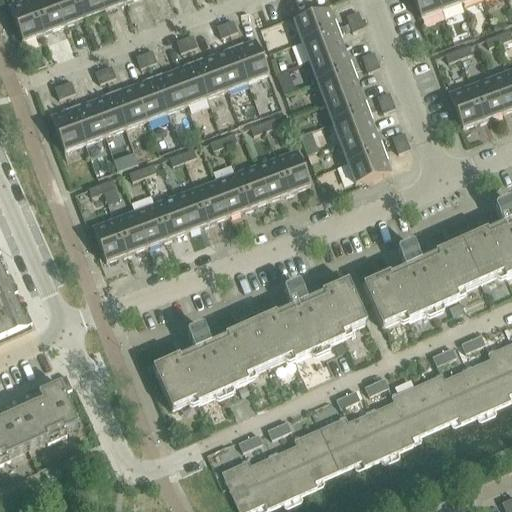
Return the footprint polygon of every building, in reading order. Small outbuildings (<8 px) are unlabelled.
[(37,0),(30,3),(44,40),(48,38),(47,37),(64,31),(52,0),(37,0)] [(52,0),(64,31),(80,25),(81,26),(85,25),(75,0),(52,0)] [(104,15),(98,0),(75,0),(85,25),(88,23),(88,22),(104,15)] [(98,0),(104,15),(121,9),(121,11),(125,9),(121,0),(98,0)] [(145,0),(144,0),(121,0),(125,9),(129,8),(128,6),(145,0)] [(441,14),(436,0),(412,0),(421,22),(441,14)] [(436,0),(441,14),(462,7),(459,0),(436,0)] [(44,40),(30,3),(9,11),(23,46),(40,40),(40,41),(44,40)] [(293,25),(301,47),(337,33),(329,12),(293,25)] [(346,21),(349,29),(361,24),(358,16),(346,21)] [(361,24),(349,29),(352,37),(364,32),(361,24)] [(225,28),(229,40),(237,37),(233,25),(225,28)] [(229,40),(225,28),(217,31),(221,43),(229,40)] [(344,53),(337,33),(301,47),(309,67),(344,53)] [(496,40),(499,48),(510,44),(507,36),(496,40)] [(184,43),(189,55),(197,52),(192,40),(184,43)] [(499,48),(496,40),(485,44),(488,52),(499,48)] [(189,55),(184,43),(176,46),(181,58),(189,55)] [(234,52),(247,88),(268,80),(255,44),(234,52)] [(457,55),(460,63),(472,59),(468,50),(457,55)] [(214,60),(227,95),(247,88),(234,52),(214,60)] [(309,67),(317,87),(352,74),(344,53),(309,67)] [(144,58),(148,70),(157,67),(152,55),(144,58)] [(460,63),(457,55),(445,59),(448,68),(460,63)] [(361,61),(364,69),(376,64),(373,56),(361,61)] [(148,70),(144,58),(136,61),(140,73),(148,70)] [(193,67),(207,103),(227,95),(214,60),(193,67)] [(376,64),(364,69),(367,77),(379,73),(376,64)] [(193,67),(173,75),(187,110),(207,103),(193,67)] [(103,73),(108,86),(116,83),(111,70),(103,73)] [(108,86),(103,73),(95,77),(100,89),(108,86)] [(317,87),(324,107),(360,94),(352,74),(317,87)] [(490,82),(503,117),(511,113),(511,79),(510,74),(490,82)] [(153,83),(166,118),(187,110),(173,75),(153,83)] [(470,89),(484,126),(487,125),(487,123),(503,117),(490,82),(470,89)] [(133,90),(146,126),(166,118),(153,83),(133,90)] [(63,89),(67,101),(75,98),(71,86),(63,89)] [(67,101),(63,89),(55,92),(59,104),(67,101)] [(484,126),(470,89),(449,97),(462,133),(479,126),(480,128),(484,126)] [(146,126),(133,90),(112,98),(126,133),(146,126)] [(367,114),(360,94),(324,107),(332,127),(367,114)] [(376,101),(379,109),(392,105),(388,97),(376,101)] [(92,105),(105,141),(126,133),(112,98),(92,105)] [(72,113),(85,149),(105,141),(92,105),(72,113)] [(392,105),(379,109),(382,118),(395,113),(392,105)] [(85,149),(72,113),(51,121),(64,157),(85,149)] [(332,127),(339,148),(375,134),(367,114),(332,127)] [(262,128),(265,136),(277,132),(274,124),(262,128)] [(265,136),(262,128),(250,132),(254,141),(265,136)] [(375,134),(339,148),(347,168),(382,154),(375,134)] [(392,142),(395,150),(407,145),(404,137),(392,142)] [(222,143),(225,151),(237,147),(234,139),(222,143)] [(225,151),(222,143),(210,148),(213,156),(225,151)] [(407,145),(395,150),(398,158),(410,153),(407,145)] [(181,158),(184,167),(196,162),(193,154),(181,158)] [(382,154),(347,168),(355,189),(390,176),(382,154)] [(275,163),(289,199),(293,198),(293,197),(310,190),(297,155),(275,163)] [(184,167),(181,158),(169,163),(173,171),(184,167)] [(255,170),(269,206),(285,199),(285,201),(289,199),(275,163),(255,170)] [(141,174),(144,182),(156,178),(153,169),(141,174)] [(255,170),(235,178),(249,215),(253,213),(252,212),(269,206),(255,170)] [(144,182),(141,174),(129,178),(132,186),(144,182)] [(235,178),(215,185),(228,221),(245,215),(245,216),(249,215),(235,178)] [(100,189),(103,197),(115,193),(112,184),(100,189)] [(215,185),(194,193),(208,230),(212,229),(211,227),(228,221),(215,185)] [(103,197),(100,189),(89,193),(92,202),(103,197)] [(194,193),(174,201),(187,236),(204,230),(204,231),(208,230),(194,193)] [(154,208),(168,245),(172,244),(171,242),(187,236),(174,201),(154,208)] [(511,208),(511,206),(509,205),(496,211),(495,213),(504,233),(489,239),(487,234),(435,257),(433,251),(417,257),(414,249),(412,248),(399,254),(398,256),(407,276),(392,283),(389,277),(363,289),(382,332),(406,321),(408,326),(459,303),(456,298),(503,277),(505,282),(511,279),(511,208)] [(168,245),(154,208),(134,216),(147,251),(163,245),(164,247),(168,245)] [(134,216),(113,223),(127,260),(131,259),(131,258),(147,251),(134,216)] [(127,260),(113,223),(92,231),(106,267),(123,260),(123,262),(127,260)] [(453,229),(457,237),(469,232),(465,224),(453,229)] [(457,237),(453,229),(442,234),(445,242),(457,237)] [(0,269),(0,293),(14,287),(10,279),(6,281),(0,269)] [(367,327),(348,285),(322,297),(319,290),(303,297),(300,289),(298,288),(285,294),(284,296),(293,316),(278,323),(276,317),(225,340),(222,333),(207,340),(203,332),(201,331),(188,337),(188,339),(197,359),(181,366),(179,360),(153,372),(171,414),(195,403),(198,409),(248,386),(246,381),(292,360),(294,366),(345,343),(342,338),(367,327)] [(0,293),(0,316),(18,309),(13,297),(18,295),(14,287),(0,293)] [(243,312),(246,320),(258,315),(254,307),(243,312)] [(18,309),(0,316),(0,341),(32,327),(28,318),(23,320),(18,309)] [(246,320),(243,312),(231,317),(235,325),(246,320)] [(471,344),(475,354),(485,349),(480,340),(471,344)] [(475,354),(471,344),(461,349),(465,358),(475,354)] [(511,347),(487,359),(490,364),(491,363),(507,401),(508,400),(511,398),(511,347)] [(442,357),(446,366),(456,362),(452,353),(442,357)] [(446,366),(442,357),(432,361),(437,371),(446,366)] [(467,374),(486,416),(511,405),(508,400),(507,401),(491,363),(490,364),(467,374)] [(467,374),(444,384),(443,385),(459,422),(458,422),(461,428),(486,416),(467,374)] [(441,379),(416,390),(435,433),(458,422),(459,422),(443,385),(444,384),(441,379)] [(3,414),(21,454),(45,443),(47,448),(66,439),(64,435),(78,429),(64,397),(72,394),(65,380),(57,384),(59,388),(40,397),(38,392),(25,398),(27,403),(3,414)] [(374,387),(378,397),(388,392),(384,383),(374,387)] [(378,397),(374,387),(364,392),(369,401),(378,397)] [(435,433),(416,390),(391,402),(393,407),(394,406),(411,444),(412,443),(435,433)] [(346,400),(350,410),(360,405),(355,396),(346,400)] [(350,410),(346,400),(336,404),(340,414),(350,410)] [(394,406),(393,407),(370,417),(389,459),(414,448),(412,443),(411,444),(394,406)] [(21,454),(3,414),(0,414),(0,468),(10,465),(8,460),(21,454)] [(389,459),(370,417),(347,427),(346,428),(363,465),(362,465),(364,471),(389,459)] [(338,476),(362,465),(363,465),(346,428),(347,427),(345,422),(319,434),(338,476)] [(277,431),(281,440),(291,436),(287,426),(277,431)] [(281,440),(277,431),(267,435),(271,444),(281,440)] [(314,486),(338,476),(319,434),(294,445),(296,450),(297,450),(313,487),(314,486)] [(248,443),(252,453),(262,449),(258,439),(248,443)] [(252,453),(248,443),(238,448),(243,457),(252,453)] [(297,450),(296,450),(273,460),(292,503),(317,492),(314,486),(313,487),(297,450)] [(266,508),(265,509),(265,511),(270,511),(292,503),(273,460),(250,471),(249,471),(266,508)] [(249,471),(250,471),(248,465),(221,477),(236,511),(257,511),(265,509),(266,508),(249,471)]
